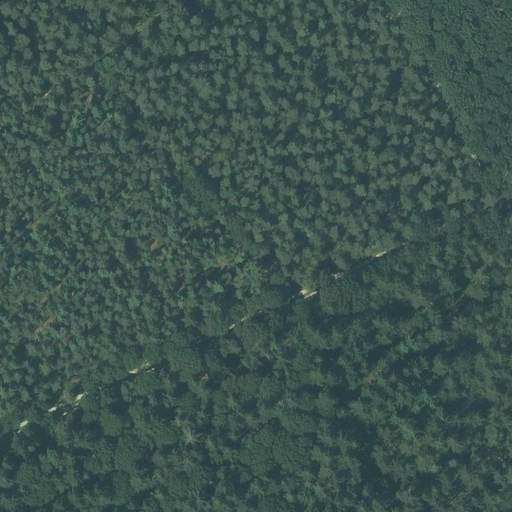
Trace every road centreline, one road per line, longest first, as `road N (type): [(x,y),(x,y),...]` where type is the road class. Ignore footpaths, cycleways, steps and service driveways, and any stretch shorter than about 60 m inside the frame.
road 1 (track): [(0,445),(511,202)]
road 2 (track): [(494,201),(388,0)]
